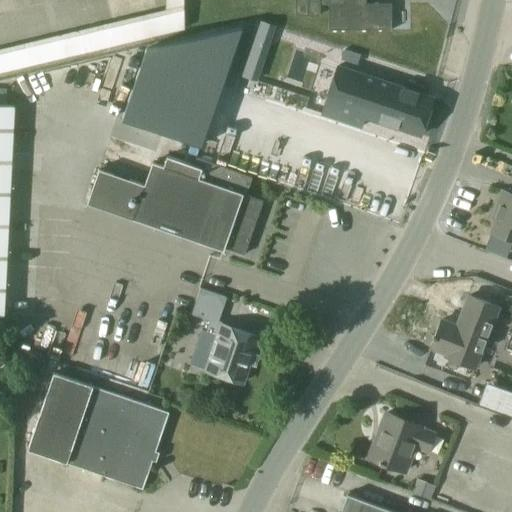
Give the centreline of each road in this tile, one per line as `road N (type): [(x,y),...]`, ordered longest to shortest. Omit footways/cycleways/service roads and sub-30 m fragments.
road 1 (unclassified): [(250,511),(427,215),(462,125),(494,0)]
road 2 (unknown): [(369,319),(11,187)]
